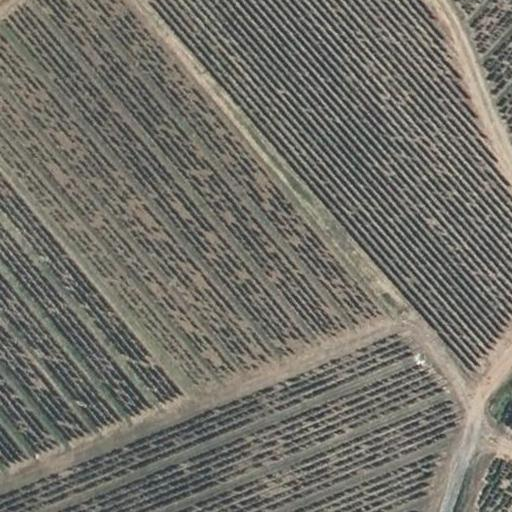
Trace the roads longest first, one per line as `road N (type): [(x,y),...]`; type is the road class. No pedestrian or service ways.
road 1 (track): [(511,163),(441,0)]
road 2 (track): [(511,357),(483,396),(446,511)]
